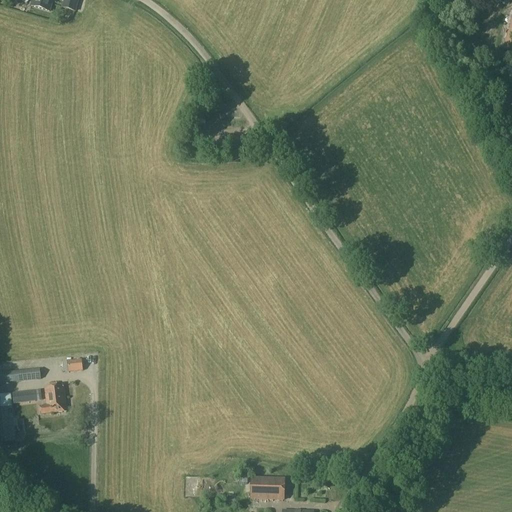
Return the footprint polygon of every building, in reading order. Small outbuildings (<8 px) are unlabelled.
[(50,12),(53,0),(32,0),(31,7),(50,12)] [(75,11),(77,0),(64,0),(63,7),(75,11)] [(511,10),(511,11),(507,24),(510,25),(502,49),(511,51),(511,10)] [(68,371),(83,370),(82,358),(67,360),(68,371)] [(0,381),(41,379),(40,369),(0,372),(0,381)] [(56,387),(55,383),(50,384),(50,387),(44,388),(46,406),(40,407),(41,416),(66,413),(68,412),(64,386),(56,387)] [(0,413),(3,438),(17,437),(13,404),(42,401),(40,389),(0,393),(0,413)] [(262,479),(256,479),(251,479),(251,498),(262,498),(285,499),(285,480),(262,479)]
